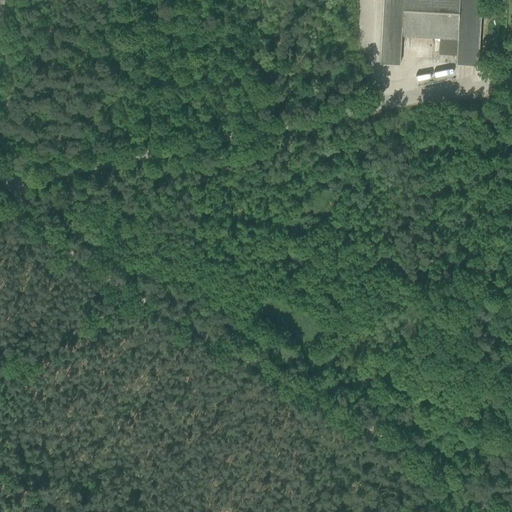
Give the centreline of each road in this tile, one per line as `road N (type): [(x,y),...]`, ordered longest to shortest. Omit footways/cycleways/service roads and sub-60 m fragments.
road 1 (track): [(12,200),(132,294),(362,419),(484,511)]
road 2 (unclassified): [(0,186),(12,200),(474,96)]
